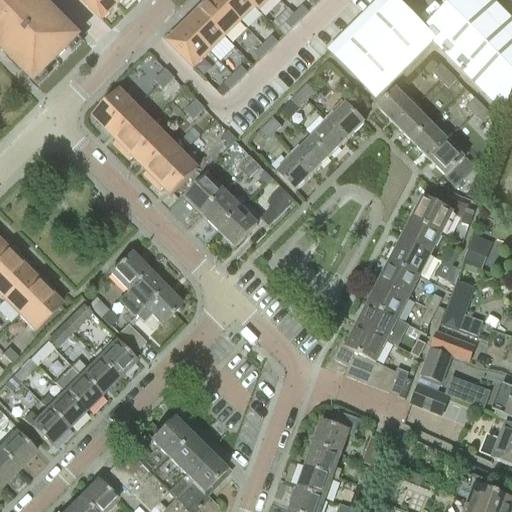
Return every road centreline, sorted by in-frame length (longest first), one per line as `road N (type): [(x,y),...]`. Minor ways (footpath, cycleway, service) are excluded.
road 1 (residential): [(229,305),(31,511)]
road 2 (residential): [(229,305),(49,122)]
road 3 (unknown): [(147,24),(226,93),(247,89),(335,0)]
road 4 (residential): [(245,511),(297,367),(229,305)]
road 5 (residential): [(49,122),(171,0)]
